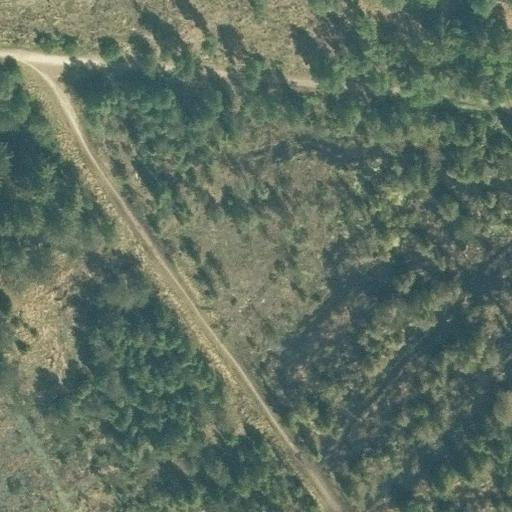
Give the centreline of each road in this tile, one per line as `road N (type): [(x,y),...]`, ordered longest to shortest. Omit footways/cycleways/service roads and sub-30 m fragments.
road 1 (track): [(56,57),(54,99),(341,511)]
road 2 (track): [(511,101),(56,57)]
